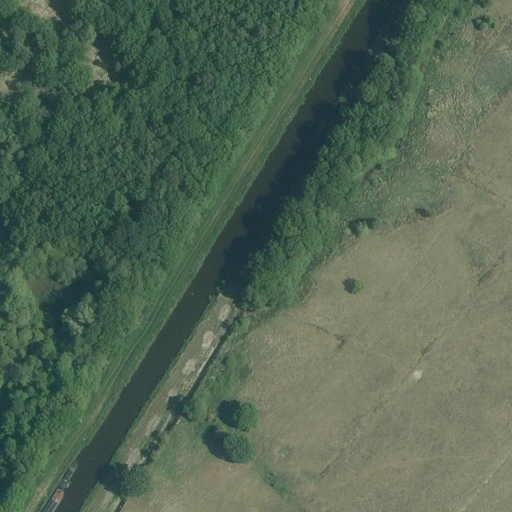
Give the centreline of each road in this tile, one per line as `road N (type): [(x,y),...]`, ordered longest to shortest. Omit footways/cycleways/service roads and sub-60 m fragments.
road 1 (track): [(89,511),(404,0)]
road 2 (track): [(306,415),(262,440),(197,511)]
